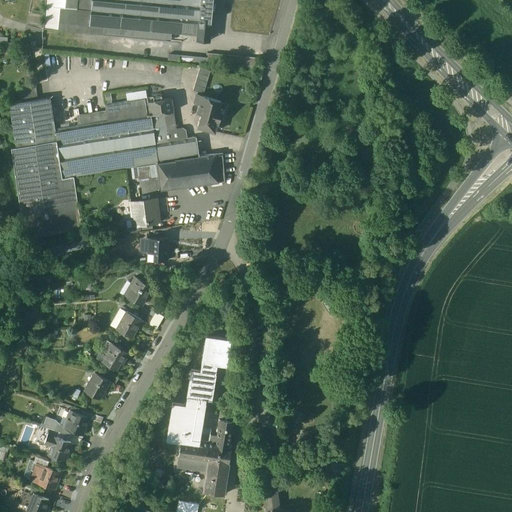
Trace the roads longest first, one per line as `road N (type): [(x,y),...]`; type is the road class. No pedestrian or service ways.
road 1 (residential): [(76,511),(98,445),(222,242),(293,0)]
road 2 (secondary): [(442,224),(399,310),(362,511)]
road 3 (secondary): [(383,0),(511,130)]
